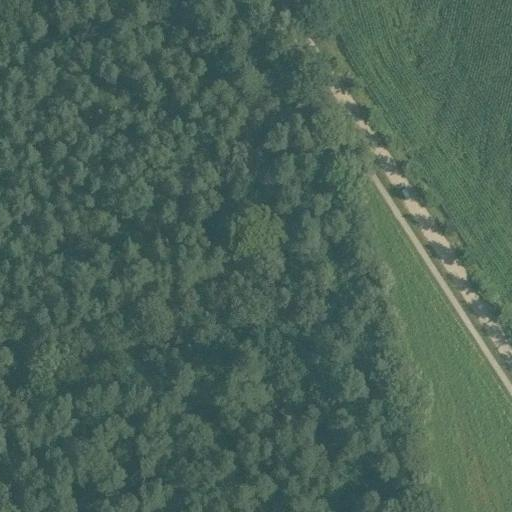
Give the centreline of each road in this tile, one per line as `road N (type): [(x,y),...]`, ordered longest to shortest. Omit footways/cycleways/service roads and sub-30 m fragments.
road 1 (track): [(511,357),(277,0)]
road 2 (track): [(0,394),(291,317)]
